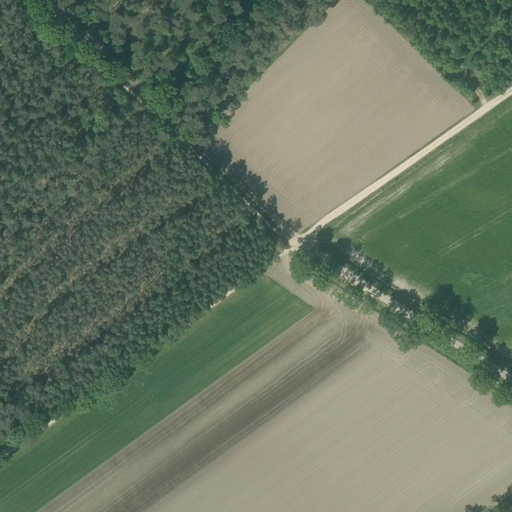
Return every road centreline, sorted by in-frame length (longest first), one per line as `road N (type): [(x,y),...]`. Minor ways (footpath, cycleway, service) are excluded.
road 1 (track): [(0,458),(298,243)]
road 2 (track): [(45,0),(298,243)]
road 3 (track): [(298,243),(511,91)]
road 4 (unclassified): [(511,377),(298,243)]
